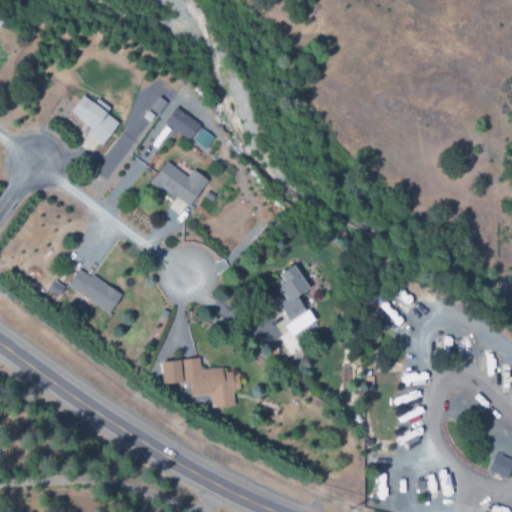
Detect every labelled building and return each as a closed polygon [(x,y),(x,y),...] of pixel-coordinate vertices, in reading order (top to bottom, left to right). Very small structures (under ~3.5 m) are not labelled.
[(104,114),(109,109),(95,99),(92,104),(81,96),(68,113),(89,128),(84,135),(100,147),(117,124),(104,114)] [(165,103),(157,97),(148,109),(156,116),(165,103)] [(189,141),(198,124),(172,109),(162,125),(189,141)] [(213,139),(200,129),(191,141),(204,150),(213,139)] [(186,178),(165,162),(150,182),(186,209),(207,182),(191,170),(186,178)] [(272,300),(288,325),(283,327),(289,337),(312,323),(296,297),(306,290),(292,266),(276,275),(282,284),(274,289),(278,296),(272,300)] [(65,288),(109,314),(120,295),(77,269),(65,288)] [(158,363),(161,386),(189,384),(190,398),(209,396),(210,409),(233,407),(232,392),(239,391),(237,372),(226,373),(226,368),(199,371),(197,359),(158,363)] [(487,473),(507,478),(511,461),(511,460),(493,455),(487,473)]
